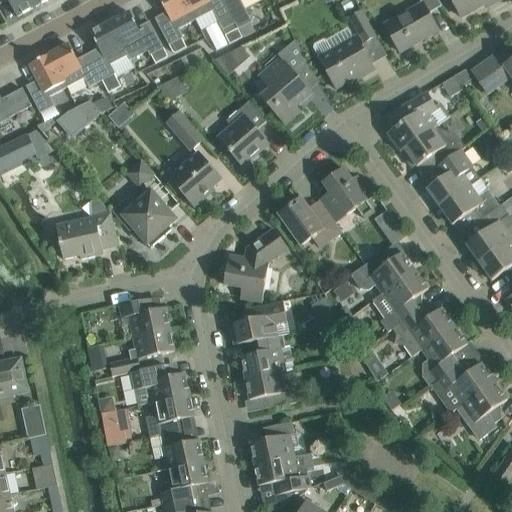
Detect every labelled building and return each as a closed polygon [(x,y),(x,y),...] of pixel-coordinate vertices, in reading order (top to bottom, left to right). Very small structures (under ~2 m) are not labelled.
[(38,6),(34,0),(7,0),(8,0),(8,1),(17,17),(38,6)] [(159,0),(166,13),(155,19),(169,46),(182,39),(183,39),(178,30),(196,20),(184,0),(159,0)] [(184,0),(196,20),(213,12),(217,21),(223,31),(236,24),(223,0),(184,0)] [(223,0),(236,24),(239,30),(250,24),(252,23),(240,0),(223,0)] [(418,0),(422,5),(384,26),(400,53),(438,32),(429,15),(442,7),(437,0),(418,0)] [(451,0),(462,19),(493,1),(495,5),(502,0),(501,0),(451,0)] [(364,44),(375,38),(361,12),(349,18),(364,44)] [(150,22),(138,28),(130,13),(111,23),(127,56),(146,46),(151,55),(163,49),(150,22)] [(127,56),(111,23),(91,34),(99,49),(88,55),(102,81),(114,75),(109,65),(127,56)] [(254,33),(250,24),(239,30),(244,38),(254,33)] [(242,39),(238,30),(238,29),(225,36),(230,45),(242,39)] [(320,58),(318,59),(336,90),(374,68),(356,37),(332,51),(326,42),(323,41),(315,46),(314,49),(320,58)] [(182,39),(169,46),(173,53),(175,54),(186,48),(182,39)] [(102,81),(88,55),(77,61),(69,45),(50,56),(66,88),(84,79),(89,88),(102,81)] [(270,91),(261,98),(272,110),(285,125),(295,117),(291,112),(312,94),(310,92),(299,79),(294,73),(307,61),(297,45),(281,58),(267,71),(278,84),(270,91)] [(163,49),(151,55),(156,64),(166,58),(167,56),(163,49)] [(472,72),(488,95),(511,79),(511,62),(511,63),(503,50),(472,72)] [(66,88),(50,56),(30,66),(38,81),(26,87),(35,104),(41,114),(53,107),(48,98),(66,88)] [(224,56),(214,61),(227,77),(235,70),(224,56)] [(167,65),(153,75),(170,100),(188,88),(177,73),(174,75),(167,65)] [(114,75),(102,81),(108,94),(121,87),(114,75)] [(0,123),(32,107),(23,89),(3,99),(0,94),(0,123)] [(402,108),(385,118),(393,131),(388,135),(401,153),(437,127),(450,118),(440,104),(436,107),(427,93),(402,108)] [(58,121),(73,139),(101,114),(91,101),(69,112),(58,121)] [(109,115),(118,126),(134,114),(125,102),(109,115)] [(232,128),(219,139),(242,167),(268,145),(256,131),(266,123),(249,102),(226,122),(232,128)] [(191,151),(203,141),(180,114),(168,124),(191,151)] [(437,127),(401,153),(412,169),(416,166),(417,168),(435,156),(441,165),(460,151),(465,148),(456,135),(439,129),(437,127)] [(37,131),(0,148),(0,152),(7,168),(18,163),(31,156),(35,154),(38,160),(54,152),(37,131)] [(448,176),(427,190),(440,208),(480,179),(460,151),(441,165),(448,176)] [(163,178),(176,193),(180,190),(195,208),(214,191),(211,188),(221,180),(208,165),(199,154),(175,174),(172,170),(163,178)] [(139,190),(155,176),(142,161),(126,174),(139,190)] [(327,212),(336,224),(357,209),(365,220),(375,213),(360,192),(364,188),(357,178),(352,181),(344,169),(323,184),(330,193),(320,201),(327,212)] [(480,179),(440,208),(453,226),(454,225),(474,211),(480,220),(499,207),(496,201),(488,190),(480,179)] [(127,199),(112,212),(130,232),(134,229),(151,250),(167,236),(163,232),(177,221),(152,192),(134,207),(127,199)] [(342,233),(336,224),(327,212),(316,220),(302,199),(279,215),(301,246),(313,238),(320,249),(342,233)] [(468,244),(466,245),(479,263),(511,240),(511,239),(511,220),(505,210),(511,206),(507,201),(499,207),(480,220),(487,231),(468,244)] [(81,260),(95,257),(104,255),(100,236),(115,232),(111,214),(56,226),(64,260),(81,257),(81,260)] [(288,250),(286,246),(274,230),(252,246),(254,249),(251,251),(249,260),(230,256),(225,286),(242,289),(240,300),(262,303),(269,263),(288,250)] [(511,240),(479,263),(492,281),(510,268),(511,270),(511,240)] [(359,270),(351,276),(360,290),(368,291),(376,286),(382,295),(415,271),(402,254),(390,262),(383,253),(367,265),(359,270)] [(382,295),(372,301),(373,303),(385,319),(381,322),(388,333),(393,329),(423,308),(419,303),(422,301),(421,295),(428,290),(415,271),(382,295)] [(127,305),(120,306),(123,319),(130,317),(131,324),(134,338),(170,330),(166,309),(153,311),(151,300),(127,305)] [(234,347),(253,342),(278,338),(276,325),(287,322),(283,302),(242,310),(245,322),(230,325),(234,347)] [(423,308),(393,329),(397,335),(395,345),(404,347),(412,358),(422,351),(455,327),(442,309),(430,318),(423,308)] [(455,327),(422,351),(429,360),(422,365),(422,377),(429,387),(431,386),(462,363),(455,354),(468,345),(455,327)] [(130,359),(110,364),(113,378),(131,373),(165,366),(163,355),(175,352),(170,330),(134,338),(136,349),(128,351),(130,359)] [(283,337),(278,338),(253,342),(255,354),(241,357),(246,379),(285,371),(295,369),(290,346),(285,347),(283,337)] [(4,362),(0,363),(0,398),(28,392),(21,359),(4,362)] [(462,363),(431,386),(451,413),(458,409),(461,406),(494,382),(481,364),(469,373),(462,363)] [(165,366),(131,373),(139,406),(153,403),(153,404),(190,396),(185,374),(167,378),(165,366)] [(289,393),(285,371),(246,379),(250,401),(265,398),(267,409),(296,404),(294,392),(289,393)] [(461,406),(458,409),(471,427),(478,436),(480,439),(496,428),(494,425),(502,419),(495,410),(507,401),(494,382),(461,406)] [(159,428),(149,430),(151,439),(185,432),(182,420),(195,417),(190,396),(153,404),(159,428)] [(127,412),(101,417),(107,450),(133,445),(127,412)] [(292,423),(283,425),(263,429),(265,440),(251,443),(255,465),(294,457),(290,435),(294,435),(292,423)] [(185,432),(151,439),(155,460),(165,458),(167,470),(204,462),(200,440),(187,443),(185,432)] [(44,467),(53,465),(46,436),(31,439),(34,457),(41,455),(44,467)] [(511,448),(504,460),(494,476),(509,486),(511,480),(511,448)] [(296,467),(294,457),(255,465),(260,487),(274,484),(277,496),(312,489),(309,475),(308,476),(307,472),(296,467)] [(165,483),(161,489),(164,505),(199,498),(196,487),(209,484),(204,462),(167,470),(170,482),(165,483)] [(57,486),(55,477),(53,465),(44,467),(49,488),(57,486)] [(0,498),(10,496),(6,475),(0,476),(0,498)] [(403,511),(344,475),(324,483),(327,492),(343,485),(386,511),(403,511)] [(59,495),(51,497),(53,509),(62,507),(59,495)] [(0,511),(13,511),(10,496),(0,498),(0,511)] [(201,511),(199,498),(164,505),(165,511),(201,511)] [(321,511),(306,502),(300,511),(321,511)]
